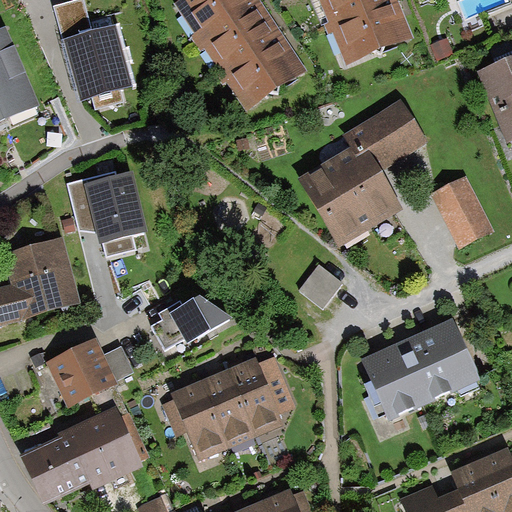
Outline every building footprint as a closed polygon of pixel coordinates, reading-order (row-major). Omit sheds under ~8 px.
[(245,112),(305,73),(257,0),(186,0),(176,7),(195,37),(192,39),(200,50),(202,48),(219,74),(218,76),(224,85),(226,83),(245,112)] [(395,0),(318,0),(328,24),(324,26),(329,37),(331,37),(344,68),(411,40),(395,0)] [(65,46),(94,38),(83,1),(55,9),(65,46)] [(133,93),(116,32),(94,38),(65,46),(82,107),(92,104),(95,114),(127,105),(124,96),(133,93)] [(0,127),(39,111),(5,33),(0,35),(0,127)] [(442,43),(432,48),(437,60),(448,55),(442,43)] [(511,62),(481,75),(511,147),(511,146),(511,62)] [(300,184),(342,250),(402,212),(378,175),(426,144),(399,102),(349,133),(358,148),(300,184)] [(133,178),(119,181),(117,175),(68,187),(79,230),(97,234),(100,248),(104,247),(107,260),(136,253),(133,241),(146,237),(133,178)] [(495,233),(469,182),(435,199),(461,250),(495,233)] [(0,326),(80,305),(63,243),(6,258),(14,288),(0,291),(0,326)] [(322,268),(301,292),(324,312),(345,288),(322,268)] [(154,328),(167,351),(184,341),(188,348),(233,321),(200,301),(184,309),(182,304),(159,316),(163,323),(154,328)] [(361,364),(387,423),(477,383),(452,325),(410,343),(361,364)] [(96,345),(47,368),(67,410),(117,387),(115,384),(132,376),(120,351),(103,360),(96,345)] [(238,371),(230,375),(257,440),(283,429),(277,416),(294,409),(274,361),(257,368),(256,364),(238,371)] [(201,387),(229,453),(257,440),(230,375),(218,380),(201,387)] [(229,453),(201,387),(192,391),(172,399),(174,404),(165,408),(177,438),(187,434),(200,465),(229,453)] [(121,423),(119,418),(52,449),(23,463),(45,510),(91,488),(94,496),(143,473),(138,463),(146,459),(128,420),(121,423)] [(460,495),(467,511),(511,511),(511,456),(508,458),(507,454),(492,461),(469,471),(453,477),(460,495)] [(288,492),(263,503),(266,511),(310,511),(303,494),(291,499),(288,492)] [(404,511),(467,511),(460,495),(443,502),(430,507),(424,492),(400,502),(404,511)] [(168,511),(163,500),(136,511),(168,511)] [(241,511),(266,511),(263,503),(241,511)]
